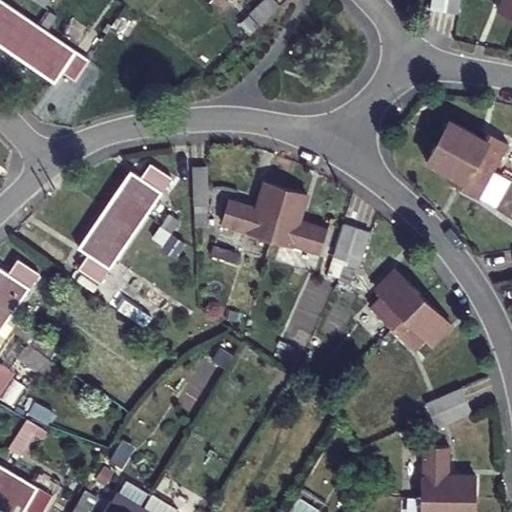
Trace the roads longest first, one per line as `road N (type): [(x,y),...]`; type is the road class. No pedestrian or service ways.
road 1 (residential): [(46,165),(128,126),(218,117),(277,125),(335,149)]
road 2 (residential): [(335,149),(414,212),(465,269),(511,367)]
road 3 (residential): [(335,149),(413,51)]
